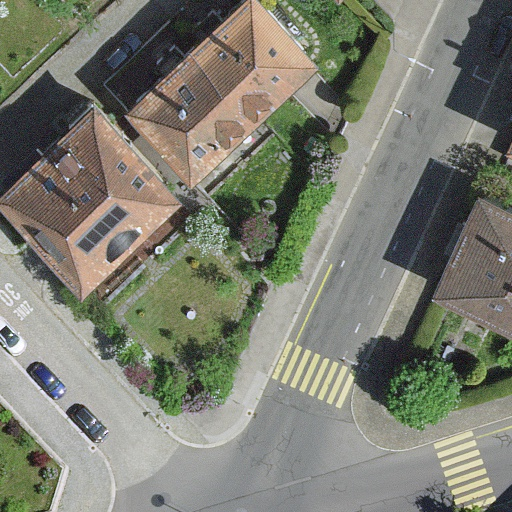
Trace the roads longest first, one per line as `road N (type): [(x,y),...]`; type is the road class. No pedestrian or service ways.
road 1 (residential): [(486,0),(261,511)]
road 2 (residential): [(0,307),(214,511)]
road 3 (residential): [(350,511),(511,462)]
